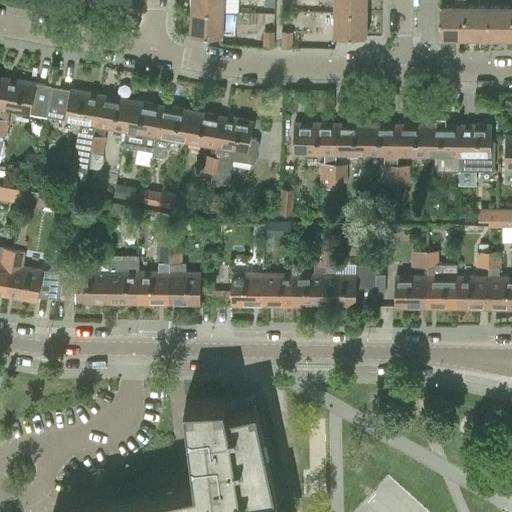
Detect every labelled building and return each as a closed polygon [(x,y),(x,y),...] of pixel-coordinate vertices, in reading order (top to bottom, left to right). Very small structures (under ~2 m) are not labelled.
[(192,0),(192,10),(223,12),(223,0),(192,0)] [(333,0),(334,11),(365,11),(365,0),(333,0)] [(439,37),(463,37),(464,6),(459,6),(454,5),(439,5),(439,37)] [(463,37),(487,38),(488,6),(464,6),(463,37)] [(487,38),(511,38),(511,6),(488,6),(487,38)] [(223,12),(192,10),(190,35),(222,36),(223,12)] [(365,11),(334,11),(333,36),(365,36),(365,11)] [(263,47),(272,47),(273,31),(264,30),(263,47)] [(281,47),(291,48),(292,32),(282,31),(281,47)] [(3,82),(0,96),(0,117),(8,119),(9,110),(47,116),(52,86),(14,79),(13,84),(4,82),(5,77),(4,77),(3,82)] [(94,125),(95,125),(100,100),(101,95),(100,94),(99,99),(90,98),(91,93),(52,86),(47,116),(79,122),(94,125)] [(94,125),(92,134),(94,134),(104,136),(105,127),(126,130),(131,100),(111,96),(110,101),(100,100),(95,125),(94,125)] [(126,130),(123,146),(153,152),(160,110),(151,108),(152,104),(131,100),(126,130)] [(153,152),(153,156),(163,158),(165,148),(169,148),(171,138),(186,141),(192,111),(172,107),(171,112),(161,110),(162,105),(161,105),(160,110),(153,152)] [(186,141),(216,146),(221,121),(211,119),(212,114),(192,111),(186,141)] [(221,121),(216,146),(215,156),(212,173),(210,181),(227,185),(232,160),(250,163),(254,160),(258,143),(255,139),(250,138),(253,122),(232,118),(231,123),(222,121),(223,116),(222,116),(221,121)] [(0,117),(0,133),(6,134),(8,119),(0,117)] [(79,122),(71,169),(86,171),(92,134),(94,125),(79,122)] [(293,122),(293,152),(294,152),(294,149),(304,149),(304,153),(324,153),(324,163),(319,163),(319,187),(334,187),(334,179),(335,163),(335,153),(335,128),(336,123),(335,123),(335,128),(325,128),(325,123),(304,122),(304,126),(295,125),(295,122),(293,122)] [(335,153),(365,154),(366,124),(345,123),(345,128),(335,128),(335,153)] [(383,164),(396,164),(396,154),(397,124),(396,124),(396,129),(386,129),(387,124),(366,124),(365,154),(383,154),(383,164)] [(396,154),(427,155),(427,125),(407,124),(407,129),(397,129),(397,124),(396,154)] [(427,155),(458,156),(458,125),(458,130),(448,130),(448,125),(427,125),(427,155)] [(458,125),(458,156),(457,170),(492,171),(493,143),(489,143),(489,126),(468,126),(468,131),(459,130),(459,125),(458,125)] [(94,134),(91,150),(104,152),(106,137),(94,134)] [(202,154),(199,170),(212,173),(215,156),(202,154)] [(335,163),(334,179),(345,179),(345,163),(335,163)] [(383,164),(383,181),(395,181),(396,164),(383,164)] [(396,164),(395,181),(407,181),(407,164),(396,164)] [(444,182),(456,182),(456,166),(444,166),(444,182)] [(74,180),(72,189),(81,191),(83,182),(74,180)] [(0,198),(22,203),(24,189),(0,184),(0,198)] [(113,197),(142,202),(144,188),(116,184),(113,197)] [(281,188),(279,214),(291,215),(293,189),(281,188)] [(24,189),(22,203),(48,207),(51,194),(24,189)] [(157,191),(155,204),(173,207),(175,194),(157,191)] [(206,196),(205,208),(226,209),(226,196),(206,196)] [(511,209),(480,209),(480,220),(488,220),(488,225),(511,225),(511,209)] [(294,221),(265,220),(265,233),(293,233),(294,221)] [(313,239),(312,249),(324,249),(324,239),(313,239)] [(153,260),(168,261),(169,246),(154,245),(153,260)] [(94,246),(94,262),(97,262),(107,262),(107,255),(107,246),(94,246)] [(169,246),(168,261),(181,262),(182,247),(169,246)] [(0,288),(6,290),(13,250),(0,247),(0,288)] [(293,272),(293,305),(314,305),(314,300),(323,300),(324,249),(312,249),(312,265),(313,265),(313,273),(293,272)] [(323,300),(323,305),(324,305),(324,300),(334,300),(334,305),(374,306),(375,296),(384,296),(384,274),(375,274),(376,265),(336,264),(337,249),(324,249),(323,300)] [(37,296),(56,298),(59,270),(42,268),(21,265),(23,252),(13,250),(6,290),(5,295),(6,295),(7,290),(16,292),(15,297),(36,300),(37,296)] [(412,250),(411,266),(426,266),(427,250),(412,250)] [(427,250),(426,266),(438,266),(438,250),(427,250)] [(474,266),(488,266),(488,251),(474,251),(474,266)] [(488,251),(488,266),(500,267),(500,251),(488,251)] [(107,262),(107,297),(107,302),(108,297),(117,297),(117,302),(137,302),(138,270),(138,255),(107,255),(107,262)] [(59,270),(56,298),(76,300),(76,302),(97,302),(97,297),(107,297),(107,262),(97,262),(96,269),(77,269),(77,272),(59,270)] [(425,302),(425,307),(426,307),(426,302),(436,302),(436,307),(456,307),(457,274),(456,274),(456,264),(441,264),(441,266),(438,266),(426,266),(426,274),(425,302)] [(159,298),(168,298),(168,270),(138,270),(137,302),(159,303),(159,298)] [(168,270),(168,298),(168,303),(169,303),(169,298),(179,298),(179,303),(200,303),(200,271),(168,270)] [(261,304),(262,304),(262,299),(262,272),(231,271),(231,304),(252,304),(252,299),(261,299),(261,304)] [(272,304),(293,305),(293,272),(262,272),(262,299),(272,299),(272,304)] [(416,307),(416,302),(425,302),(426,274),(395,273),(395,306),(416,307)] [(478,303),(487,303),(488,275),(457,274),(456,307),(477,308),(478,303)] [(498,308),(511,308),(511,275),(488,275),(487,303),(487,308),(488,308),(488,303),(498,303),(498,308)] [(279,511),(256,405),(227,411),(224,399),(185,401),(195,485),(67,511),(279,511)]
